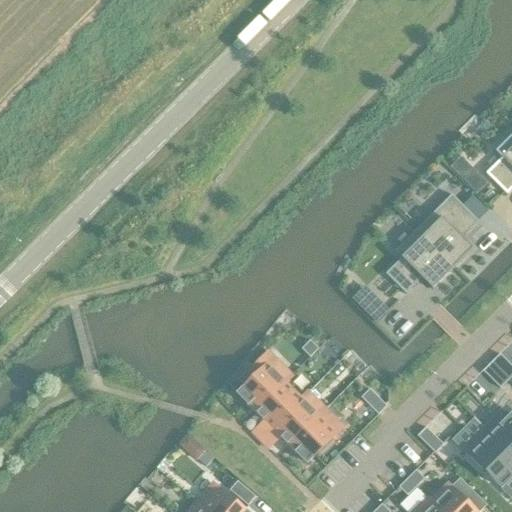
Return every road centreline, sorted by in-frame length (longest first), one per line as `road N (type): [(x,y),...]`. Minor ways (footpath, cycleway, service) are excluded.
road 1 (unclassified): [(290,0),(0,290)]
road 2 (residential): [(326,511),(384,454),(406,413),(511,309)]
